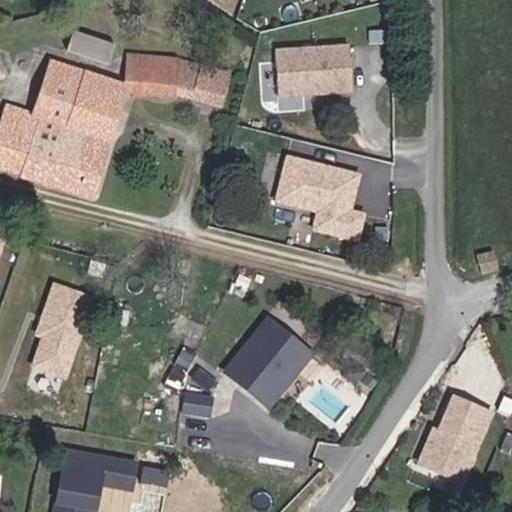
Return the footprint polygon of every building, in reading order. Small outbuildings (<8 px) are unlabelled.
[(106,64),(113,43),(72,30),(65,51),(106,64)] [(354,41),(273,48),(277,98),(359,91),(354,41)] [(179,86),(216,96),(223,70),(225,64),(185,51),(127,53),(127,87),(179,86)] [(7,108),(0,131),(0,167),(38,178),(77,69),(44,59),(27,114),(7,108)] [(113,107),(117,94),(108,78),(77,69),(38,178),(79,191),(93,138),(103,139),(107,126),(98,124),(103,105),(113,107)] [(107,126),(113,107),(103,105),(98,124),(107,126)] [(86,193),(103,139),(93,138),(79,191),(86,193)] [(275,204),(314,211),(311,231),(361,240),(366,211),(357,209),(364,170),(284,155),(275,204)] [(481,277),(498,270),(493,252),(475,257),(481,277)] [(62,378),(91,294),(53,281),(24,365),(62,378)] [(287,393),(316,360),(275,323),(230,373),(267,407),(283,390),(287,393)] [(271,410),(287,393),(283,390),(267,407),(271,410)] [(447,391),(416,467),(466,486),(497,411),(447,391)] [(94,511),(100,483),(131,489),(135,464),(66,452),(55,511),(94,511)]
